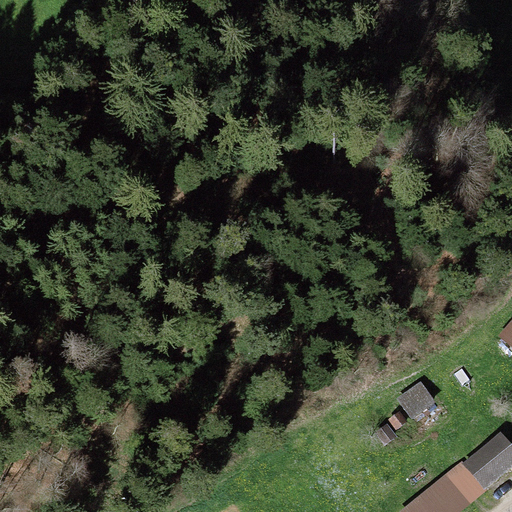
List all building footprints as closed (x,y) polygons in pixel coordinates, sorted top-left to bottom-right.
[(511,323),(498,339),(511,351),(511,323)] [(421,385),(396,401),(411,424),(436,408),(421,385)] [(408,425),(399,414),(388,422),(397,433),(408,425)] [(397,440),(387,426),(374,436),(384,450),(397,440)] [(485,489),(511,465),(511,449),(500,435),(465,465),(485,489)] [(421,502),(429,511),(456,511),(485,489),(465,465),(421,502)]
